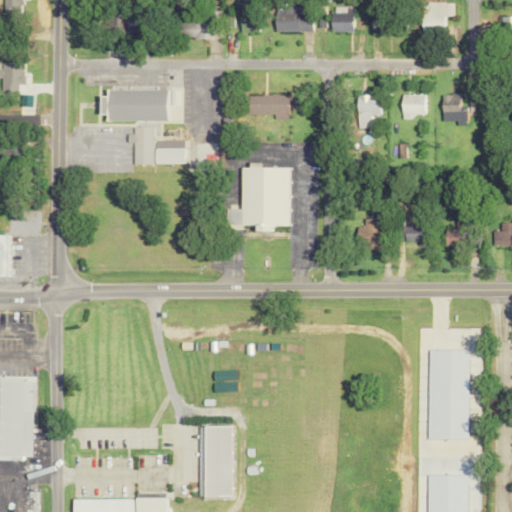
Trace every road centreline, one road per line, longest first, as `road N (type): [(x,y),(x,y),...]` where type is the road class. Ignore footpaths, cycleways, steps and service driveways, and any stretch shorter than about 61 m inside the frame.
road 1 (secondary): [(52,294),(511,289)]
road 2 (residential): [(55,59),(511,61)]
road 3 (secondary): [(52,294),(55,0)]
road 4 (residential): [(325,287),(321,62)]
road 5 (residential): [(498,289),(500,511)]
road 6 (tertiary): [(52,511),(52,294)]
